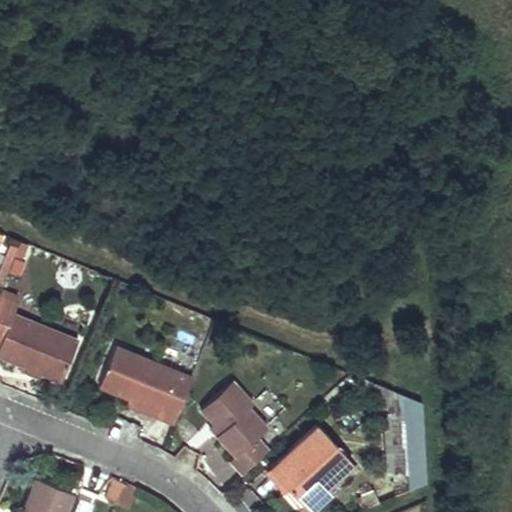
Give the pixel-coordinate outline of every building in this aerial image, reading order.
[(11,244),(6,255),(11,257),(16,246),(11,244)] [(11,257),(6,255),(0,270),(0,280),(1,281),(11,257)] [(18,303),(0,295),(0,355),(27,366),(41,372),(61,380),(78,338),(14,312),(18,303)] [(173,422),(192,376),(115,345),(98,385),(128,397),(159,409),(157,416),(173,422)] [(41,372),(27,366),(25,372),(39,378),(41,372)] [(253,402),(232,379),(200,408),(213,422),(221,430),(216,434),(235,454),(230,459),(243,472),(267,449),(255,436),(267,425),(249,405),(253,402)] [(421,401),(401,394),(407,489),(426,481),(421,401)] [(159,409),(128,397),(126,403),(157,416),(159,409)] [(221,430),(213,422),(209,426),(216,434),(221,430)] [(316,423),(269,467),(310,511),(332,489),(328,485),(353,463),(316,423)] [(357,467),(353,463),(328,485),(332,489),(357,467)] [(123,481),(112,477),(105,496),(115,501),(123,481)] [(64,511),(72,492),(37,478),(22,511),(64,511)]
